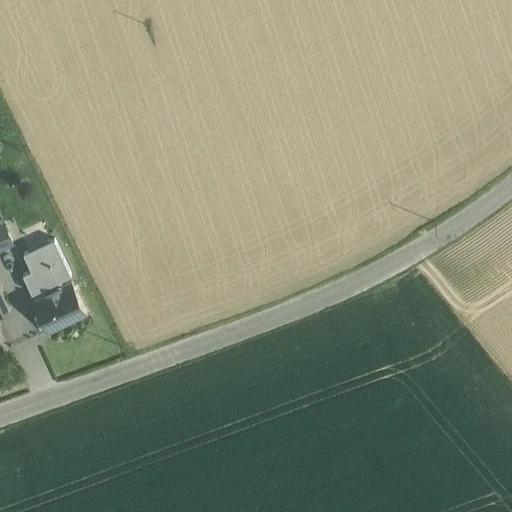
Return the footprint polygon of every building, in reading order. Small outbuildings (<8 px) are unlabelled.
[(1,222),(0,222),(0,247),(11,242),(1,222)] [(32,291),(41,287),(61,278),(72,273),(55,237),(24,251),(32,268),(23,272),(32,291)] [(63,283),(61,278),(41,287),(43,293),(63,283)] [(72,279),(63,283),(43,293),(33,297),(48,329),(87,311),(72,279)] [(2,291),(0,291),(0,314),(11,309),(2,291)]
